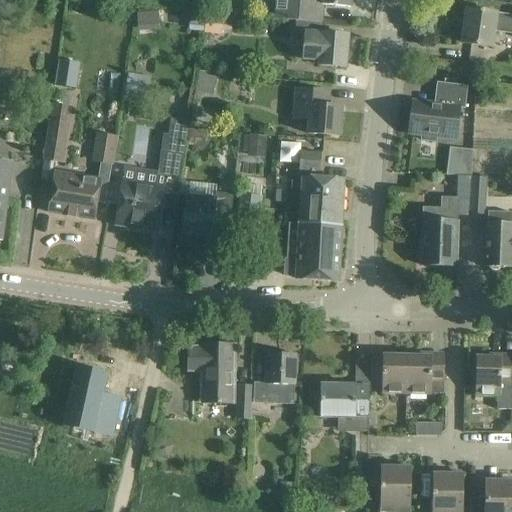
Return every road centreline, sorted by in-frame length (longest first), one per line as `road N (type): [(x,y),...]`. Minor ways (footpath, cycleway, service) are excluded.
road 1 (unclassified): [(361,309),(166,307),(0,281)]
road 2 (residential): [(361,309),(365,214),(394,0)]
road 3 (track): [(166,307),(119,511)]
road 4 (residential): [(455,456),(454,310)]
